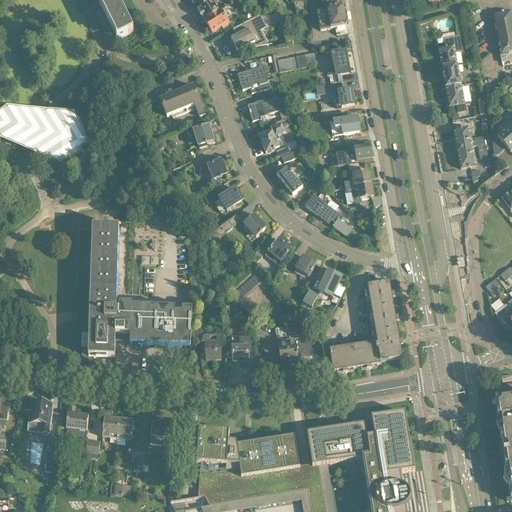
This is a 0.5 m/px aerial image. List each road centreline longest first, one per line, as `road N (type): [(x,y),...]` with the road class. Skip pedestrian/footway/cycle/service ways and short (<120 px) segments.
road 1 (residential): [(434,377),(256,403),(0,374)]
road 2 (residential): [(403,266),(325,245),(281,213),(246,165),(210,68),(167,0)]
road 3 (unclassified): [(434,279),(443,249),(398,0)]
road 4 (secondary): [(434,279),(381,0)]
road 5 (secondary): [(369,0),(418,278)]
road 6 (unclassified): [(356,0),(403,266)]
road 7 (residential): [(498,358),(473,240),(489,197),(511,173)]
road 8 (secondary): [(434,377),(460,511)]
